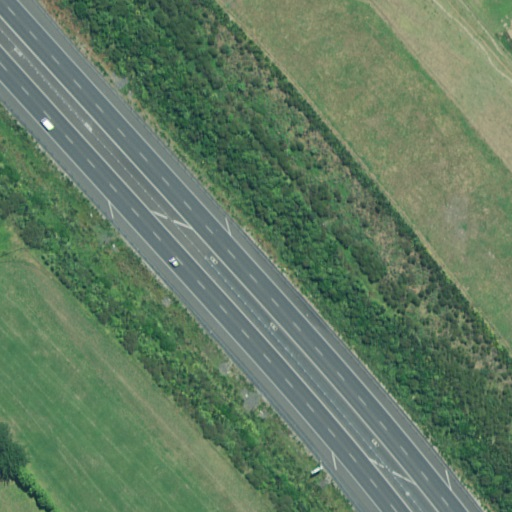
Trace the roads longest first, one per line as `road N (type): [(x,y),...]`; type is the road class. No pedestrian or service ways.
road 1 (motorway): [(2,0),(342,376),(454,511)]
road 2 (motorway): [(397,511),(0,56)]
